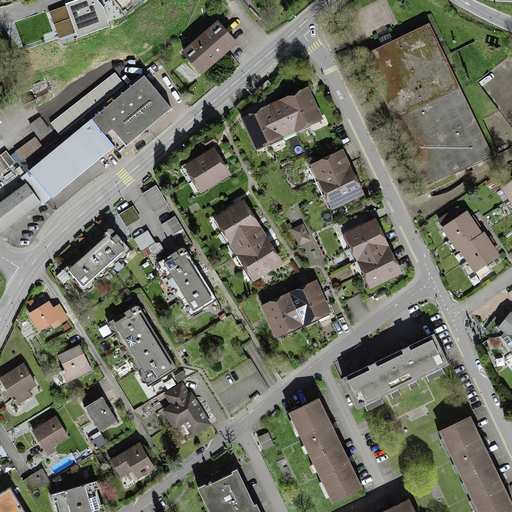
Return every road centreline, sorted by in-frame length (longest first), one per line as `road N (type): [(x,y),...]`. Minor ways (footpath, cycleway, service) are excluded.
road 1 (residential): [(432,279),(132,511)]
road 2 (primary): [(302,25),(65,227),(26,271)]
road 3 (residential): [(432,279),(302,25)]
road 4 (residential): [(511,444),(451,317)]
